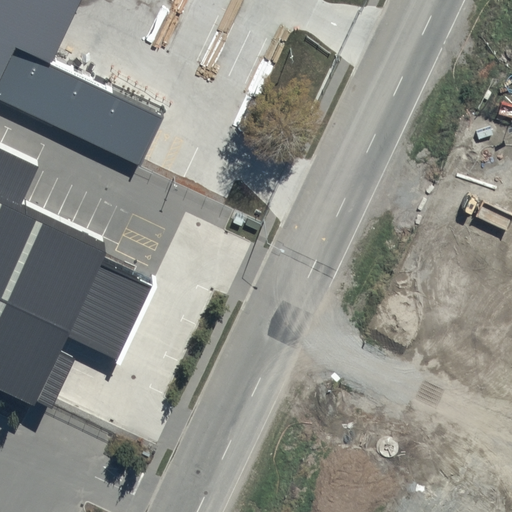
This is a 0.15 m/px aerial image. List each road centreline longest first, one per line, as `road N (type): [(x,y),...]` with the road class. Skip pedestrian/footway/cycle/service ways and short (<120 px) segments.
road 1 (tertiary): [(437,0),(284,324)]
road 2 (residential): [(511,429),(284,324)]
road 3 (tertiary): [(284,324),(195,511)]
